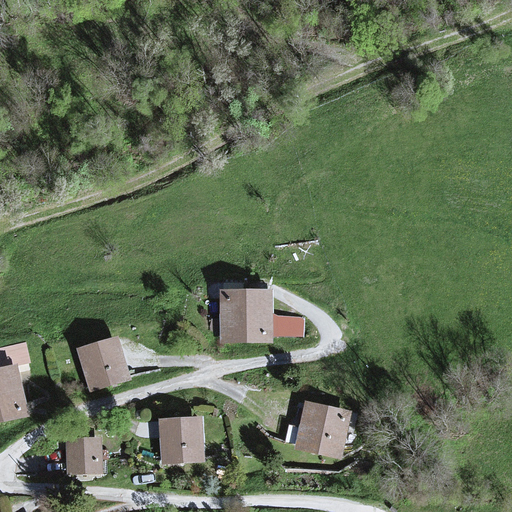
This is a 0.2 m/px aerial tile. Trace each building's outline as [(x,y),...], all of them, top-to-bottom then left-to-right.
[(270,293),(220,295),(222,349),(272,347),(270,293)] [(116,341),(77,355),(92,397),(131,383),(116,341)] [(16,369),(0,373),(0,427),(30,420),(16,369)] [(349,413),(305,406),(297,454),(341,461),(349,413)] [(201,422),(158,425),(162,469),(204,466),(201,422)] [(102,442),(67,444),(70,479),(105,476),(102,442)]
